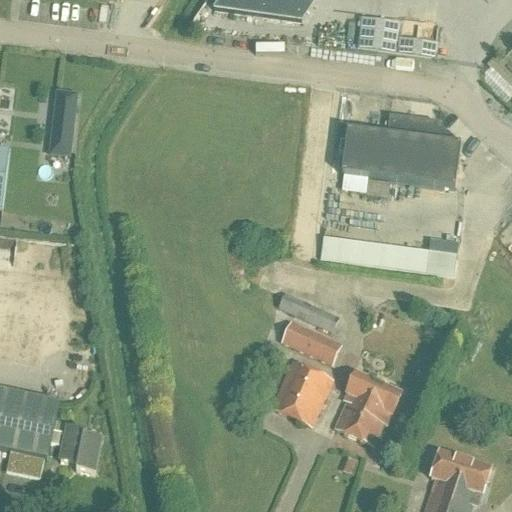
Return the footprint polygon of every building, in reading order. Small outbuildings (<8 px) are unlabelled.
[(270,0),(273,9),(280,12),(289,9),(287,0),(286,0),(270,0)] [(77,98),(57,95),(49,159),(69,161),(77,98)] [(455,193),(460,149),(460,148),(436,125),(389,119),(386,140),(346,135),(340,179),(455,193)] [(458,251),(399,250),(399,272),(458,273),(458,251)] [(332,337),(339,323),(285,298),(278,312),(332,337)] [(332,370),(341,350),(290,327),(281,347),(332,370)] [(311,432),(332,384),(292,366),(271,414),(311,432)] [(386,430),(401,397),(356,377),(346,398),(350,400),(334,434),(372,451),(382,429),(386,430)] [(0,454),(48,464),(51,450),(63,452),(60,467),(77,470),(76,476),(94,479),(102,444),(85,440),(86,435),(67,431),(66,439),(54,436),(60,408),(0,395),(0,454)] [(20,458),(9,456),(5,476),(16,478),(20,458)] [(491,473),(439,456),(434,470),(431,469),(428,479),(431,480),(430,483),(435,484),(426,511),(472,511),(475,504),(480,505),(491,473)] [(20,458),(16,478),(27,481),(31,461),(20,458)] [(31,461),(27,481),(38,483),(42,463),(31,461)]
